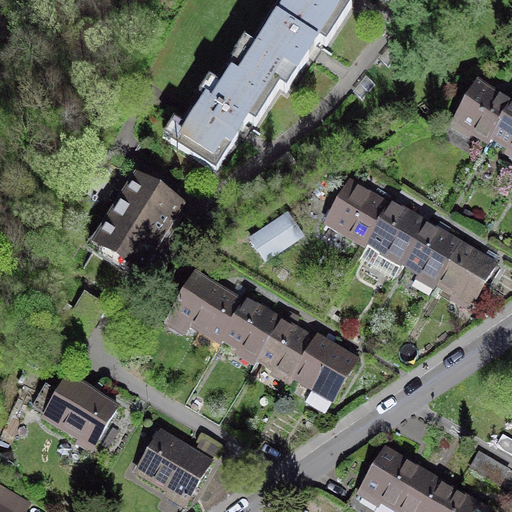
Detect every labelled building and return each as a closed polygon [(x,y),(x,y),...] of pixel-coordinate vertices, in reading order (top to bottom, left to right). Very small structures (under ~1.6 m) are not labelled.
[(282,1),(242,63),(241,64),(280,88),(279,89),(286,93),(300,71),(319,42),(326,47),(351,8),(343,3),(337,0),(292,0),(289,6),(282,1)] [(255,126),(279,89),(280,88),(241,64),(242,63),(236,59),(207,102),(201,98),(171,144),(215,173),(239,137),(248,122),(255,126)] [(488,150),(490,146),(511,106),(511,103),(494,93),(476,83),(448,133),(468,144),(471,140),(488,150)] [(511,106),(490,146),(504,154),(502,158),(511,163),(511,106)] [(137,182),(98,246),(140,272),(148,258),(179,208),(137,182)] [(367,247),(369,244),(389,209),(370,198),(350,186),(328,224),(367,247)] [(369,244),(403,265),(426,226),(421,224),(391,206),(389,209),(369,244)] [(251,241),(265,262),(292,244),(277,223),(251,241)] [(403,265),(438,285),(460,247),(456,244),(426,226),(403,265)] [(473,306),(495,268),(482,260),(460,247),(438,285),(473,306)] [(222,344),(224,341),(245,305),(218,290),(195,276),(172,315),(222,344)] [(84,293),(55,338),(79,353),(108,308),(84,293)] [(224,341),(258,361),(281,323),(276,320),(247,302),(245,305),(224,341)] [(292,382),(294,378),(315,343),(311,340),(281,323),(258,361),(292,382)] [(334,402),(357,363),(342,354),(317,340),(315,343),(294,378),(314,390),(305,404),(325,415),(333,401),(334,402)] [(94,382),(70,369),(43,416),(79,436),(77,440),(93,449),(122,398),(94,382)] [(215,456),(162,426),(135,473),(172,494),(170,498),(186,507),(201,480),(215,456)] [(511,440),(503,436),(497,446),(511,455),(511,440)] [(383,501),(399,510),(426,465),(406,453),(388,443),(358,492),(380,505),(383,501)] [(479,450),(470,468),(502,484),(511,466),(479,450)] [(399,510),(402,511),(446,511),(461,486),(443,476),(426,465),(399,510)] [(0,499),(21,511),(25,511),(33,499),(0,479),(0,499)] [(490,511),(494,506),(477,496),(461,486),(446,511),(490,511)] [(0,511),(21,511),(0,499),(0,511)]
